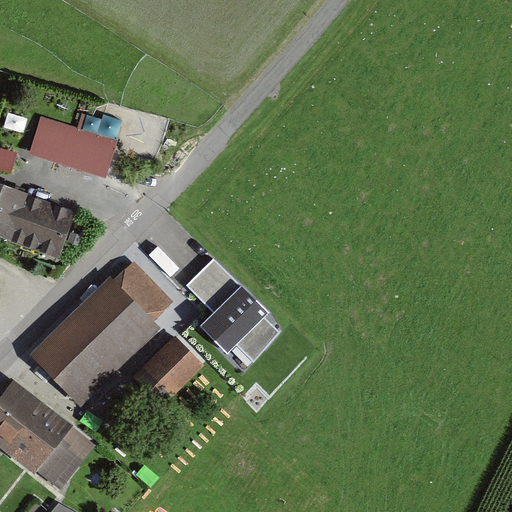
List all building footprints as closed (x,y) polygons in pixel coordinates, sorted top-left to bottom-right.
[(129,145),(50,121),(38,159),(117,183),(129,145)] [(0,163),(13,167),(18,149),(0,144),(0,163)] [(88,214),(0,184),(0,237),(73,261),(88,214)] [(237,292),(209,264),(187,286),(214,314),(202,326),(228,353),(249,332),(265,348),(280,333),(265,319),(270,314),(243,287),(237,292)] [(132,266),(38,356),(77,396),(170,305),(132,266)] [(202,363),(180,341),(139,381),(160,403),(202,363)] [(103,448),(22,386),(0,415),(0,440),(69,492),(103,448)]
